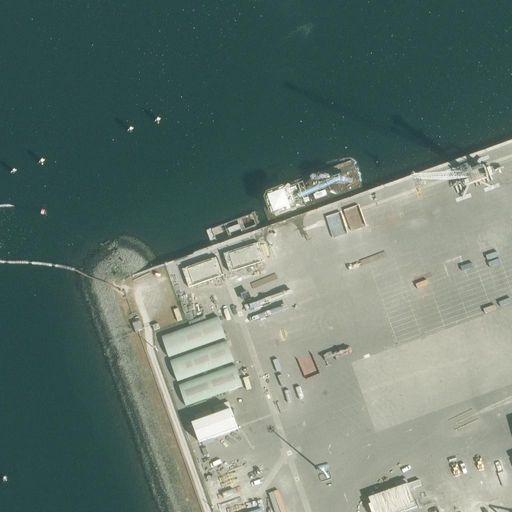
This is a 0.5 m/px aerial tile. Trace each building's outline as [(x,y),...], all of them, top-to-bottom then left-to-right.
[(511,193),(283,274),(331,410),(511,345),(511,193)] [(216,264),(212,253),(190,261),(194,272),(216,264)] [(226,338),(219,317),(162,337),(169,358),(226,338)] [(234,362),(227,341),(170,361),(178,382),(234,362)] [(242,386),(236,366),(178,385),(185,406),(242,386)] [(237,429),(230,409),(191,422),(198,442),(237,429)] [(217,511),(275,511),(304,502),(299,489),(299,486),(296,478),(296,468),(295,464),(278,470),(270,473),(270,500),(267,490),(258,493),(258,501),(267,501),(257,505),(257,508),(249,508),(246,500),(243,500),(243,503),(244,503),(223,511),(217,511)] [(372,511),(403,511),(417,507),(410,484),(368,497),(372,511)]
